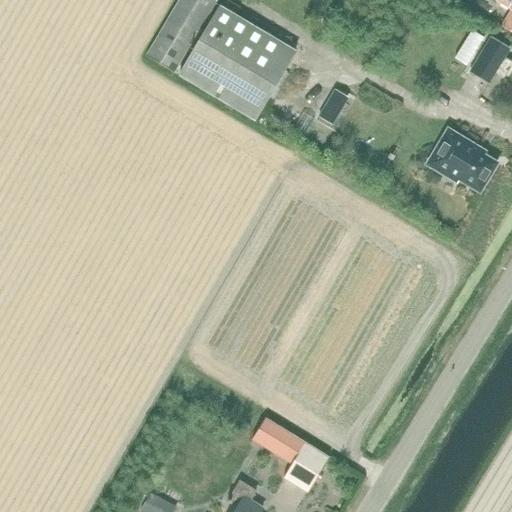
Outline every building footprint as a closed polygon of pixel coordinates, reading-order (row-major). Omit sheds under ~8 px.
[(174,73),(218,0),(179,0),(146,56),(174,73)] [(511,0),(497,0),(497,2),(510,11),(504,21),(500,28),(511,35),(511,0)] [(195,48),(178,77),(255,123),(297,53),(219,6),(205,32),(201,29),(191,45),(195,48)] [(511,66),(511,63),(505,59),(511,49),(492,38),(469,76),(487,87),(495,75),(504,80),(511,66)] [(303,113),(292,134),(302,139),(313,119),(303,113)] [(448,133),(427,169),(458,187),(460,184),(481,196),(498,166),(477,154),(478,151),(448,133)] [(306,445),(306,444),(266,419),(252,441),(292,465),(284,479),(308,493),(329,459),(306,445)] [(251,503),(252,501),(257,492),(240,481),(227,504),(236,509),(233,511),(262,511),(263,511),(251,503)] [(150,493),(141,511),(160,511),(166,502),(150,493)]
